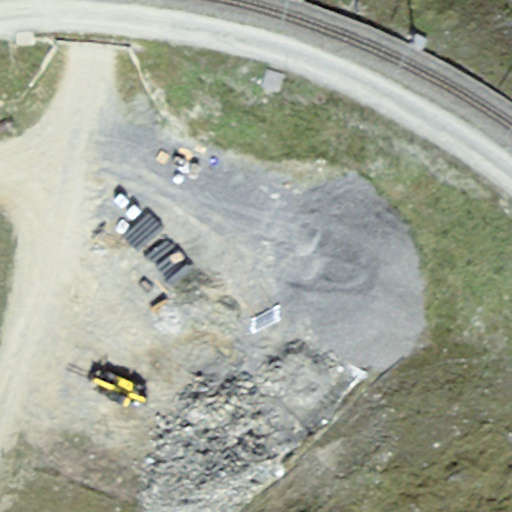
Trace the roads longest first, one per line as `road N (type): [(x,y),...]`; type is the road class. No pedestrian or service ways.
road 1 (track): [(511,176),(415,109),(336,70),(244,42),(141,25),(0,23)]
road 2 (track): [(0,390),(68,139),(94,0)]
